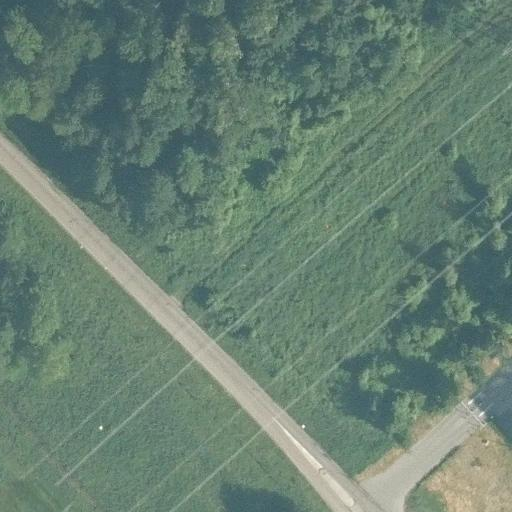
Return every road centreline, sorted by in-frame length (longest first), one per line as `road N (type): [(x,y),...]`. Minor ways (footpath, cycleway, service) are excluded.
road 1 (track): [(511,0),(176,300)]
road 2 (tertiary): [(277,425),(0,148)]
road 3 (tertiary): [(373,511),(277,425)]
